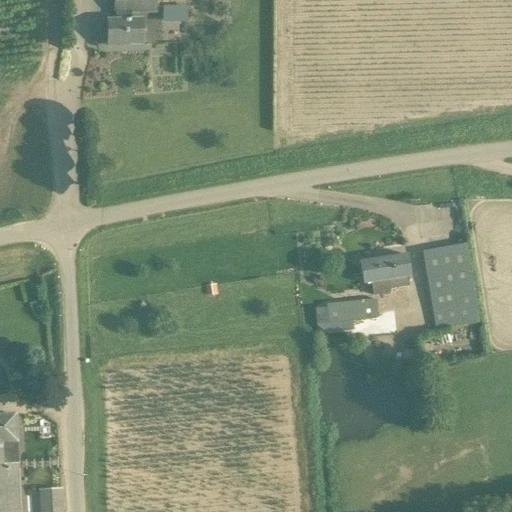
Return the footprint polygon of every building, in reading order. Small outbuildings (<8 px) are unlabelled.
[(112,0),(113,20),(106,20),(107,47),(141,46),(141,20),(130,20),(129,13),(155,13),(155,0),(112,0)] [(162,6),(162,22),(186,22),(186,5),(162,6)] [(434,330),(476,323),(464,246),(422,252),(434,330)] [(408,288),(406,277),(409,277),(406,255),(358,263),(362,285),(370,283),(373,297),(391,293),(390,291),(408,288)] [(205,287),(207,297),(216,295),(215,286),(205,287)] [(374,299),(325,305),(328,324),(376,318),(374,299)] [(0,416),(0,511),(19,511),(17,460),(16,460),(13,416),(0,416)]
